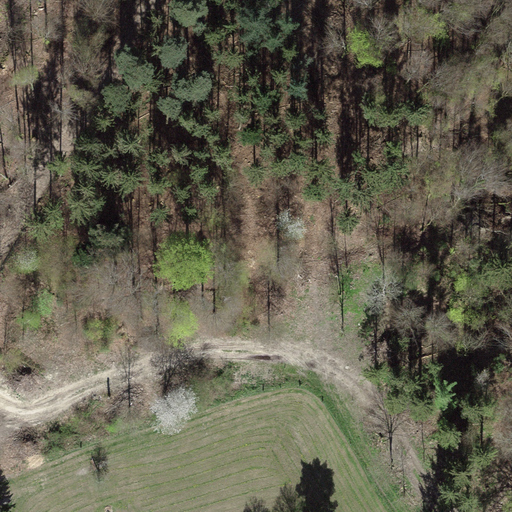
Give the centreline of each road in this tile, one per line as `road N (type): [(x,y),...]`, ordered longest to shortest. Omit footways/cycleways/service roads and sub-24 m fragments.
road 1 (track): [(405,511),(339,395),(312,370),(273,362),(106,421),(18,416),(0,405)]
road 2 (track): [(0,236),(148,0)]
